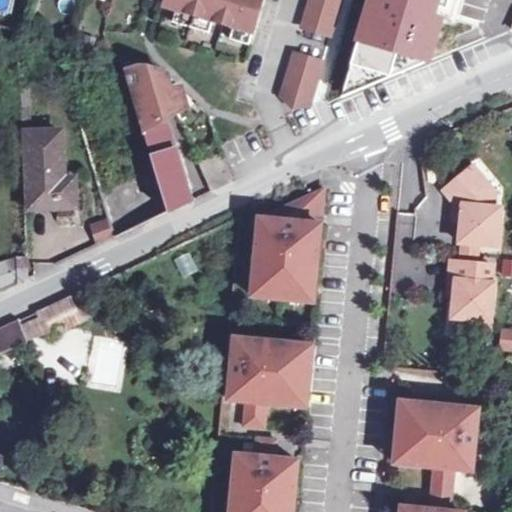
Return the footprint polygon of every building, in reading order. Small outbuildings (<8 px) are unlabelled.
[(175,10),(171,23),(208,34),(212,20),(233,26),(229,39),(248,45),(260,0),(165,0),(164,6),(175,10)] [(336,0),(308,0),(301,28),(327,35),(336,0)] [(374,0),(346,96),(432,65),(444,23),(434,17),(437,6),(448,8),(450,0),(374,0)] [(308,90),(312,91),(320,61),(294,54),(286,84),(289,85),(308,90)] [(161,75),(123,63),(151,157),(175,150),(163,122),(198,105),(166,77),(161,75)] [(289,85),(285,98),(305,104),(308,90),(289,85)] [(58,104),(25,106),(30,206),(76,204),(75,176),(61,176),(58,104)] [(235,182),(225,157),(202,165),(212,193),(224,187),(235,182)] [(169,213),(153,163),(101,188),(116,238),(143,226),(169,213)] [(463,210),(462,226),(460,245),(464,245),(480,247),(498,249),(501,211),(495,211),(497,195),(475,169),(445,193),(457,210),(463,210)] [(260,220),(253,298),(315,304),(325,190),(260,220)] [(109,218),(90,223),(95,243),(114,238),(109,218)] [(461,266),(477,267),(478,257),(480,247),(464,245),(463,256),(461,266)] [(28,257),(19,258),(0,265),(0,293),(30,279),(28,257)] [(454,301),(453,320),(467,322),(467,330),(490,332),(495,287),(492,286),(493,270),(477,267),(461,266),(452,264),(449,284),(456,285),(454,301)] [(448,300),(454,301),(456,285),(449,284),(448,300)] [(70,298),(42,310),(51,331),(53,336),(81,324),(70,298)] [(42,310),(17,322),(24,342),(51,331),(42,310)] [(467,322),(453,320),(452,328),(467,330),(467,322)] [(17,322),(0,329),(0,352),(25,343),(24,342),(17,322)] [(511,328),(499,328),(498,352),(511,352),(511,328)] [(236,340),(230,402),(247,403),(245,428),(265,430),(268,405),(308,409),(310,384),(311,373),(314,347),(236,340)] [(402,403),(396,464),(436,469),(433,491),(453,493),(456,470),(474,472),(480,410),(402,403)] [(257,458),(238,457),(232,511),(294,511),(300,462),(276,460),(278,442),(258,440),(257,458)] [(451,511),(453,493),(433,491),(431,511),(404,508),(403,511),(451,511)]
